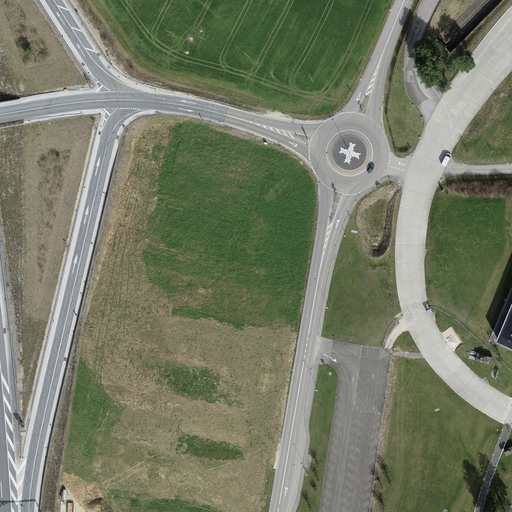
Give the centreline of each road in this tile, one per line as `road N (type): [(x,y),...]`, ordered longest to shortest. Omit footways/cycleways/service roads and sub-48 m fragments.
road 1 (unclassified): [(511,31),(441,126),(420,175),(411,243),(417,307),(438,354),(511,410)]
road 2 (trunk): [(25,511),(106,136),(136,100)]
road 3 (secondary): [(339,183),(277,511)]
road 4 (secondary): [(0,115),(136,100)]
road 5 (motorway): [(136,100),(92,66),(50,0)]
road 6 (secondary): [(407,0),(360,121)]
